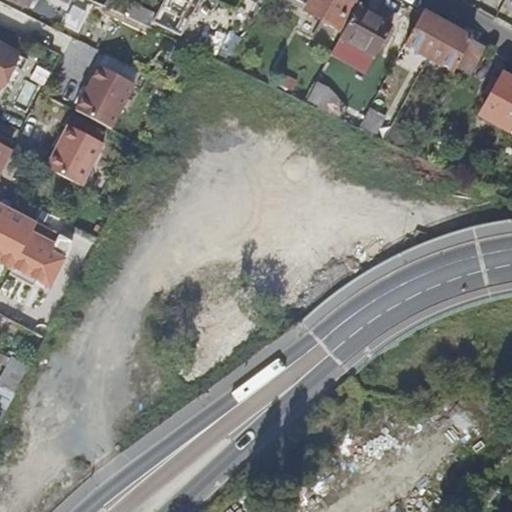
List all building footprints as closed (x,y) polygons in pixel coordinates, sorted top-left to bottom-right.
[(4,0),(22,9),(26,0),(56,0),(67,5),(69,0),(4,0)] [(353,0),(294,0),(303,5),(300,11),(338,30),(353,0)] [(172,6),(165,2),(154,22),(209,51),(214,42),(202,35),(207,25),(190,16),(185,26),(167,16),(172,6)] [(495,20),(498,14),(484,6),(480,12),(495,20)] [(391,28),(355,9),(339,38),(375,57),(391,28)] [(421,14),(404,45),(429,59),(446,27),(421,14)] [(446,27),(429,59),(454,73),(457,68),(472,41),(446,27)] [(470,75),(485,49),(472,41),(457,68),(470,75)] [(0,85),(16,54),(0,45),(0,85)] [(114,131),(145,79),(107,56),(76,108),(114,131)] [(511,133),(511,80),(504,76),(482,117),(511,133)] [(318,83),(311,100),(335,110),(342,94),(318,83)] [(359,129),(373,135),(381,120),(367,112),(359,129)] [(49,167),(90,186),(112,138),(71,119),(49,167)] [(0,146),(0,170),(10,152),(0,146)] [(83,271),(93,253),(74,243),(66,260),(83,271)] [(7,391),(16,396),(30,369),(21,365),(7,391)] [(0,395),(0,425),(16,396),(7,391),(3,389),(0,395)] [(427,413),(341,511),(396,511),(460,440),(427,413)]
